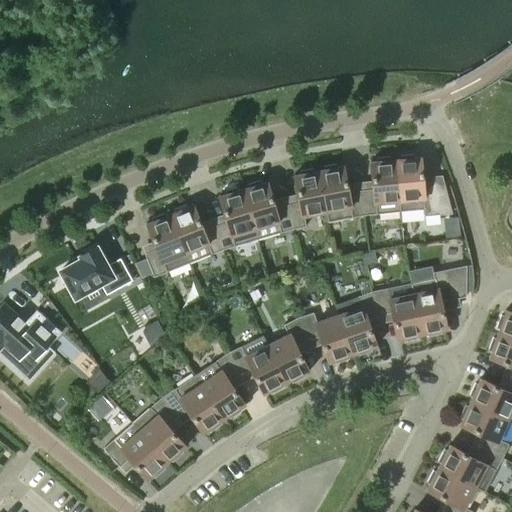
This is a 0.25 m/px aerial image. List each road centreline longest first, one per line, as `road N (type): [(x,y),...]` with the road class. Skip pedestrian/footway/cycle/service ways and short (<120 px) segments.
road 1 (residential): [(0,251),(73,207),(183,161),(432,102)]
road 2 (residential): [(148,511),(220,452),(296,407),(405,364),(461,356)]
road 3 (residential): [(489,278),(432,102)]
road 4 (residential): [(381,511),(461,356)]
road 5 (residential): [(127,511),(0,403)]
